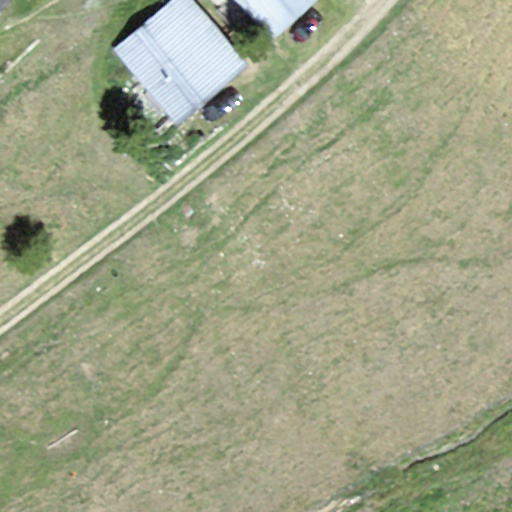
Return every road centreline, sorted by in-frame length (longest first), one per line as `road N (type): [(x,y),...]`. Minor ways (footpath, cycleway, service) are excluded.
road 1 (track): [(438,0),(428,18),(0,329)]
road 2 (track): [(0,88),(144,0)]
